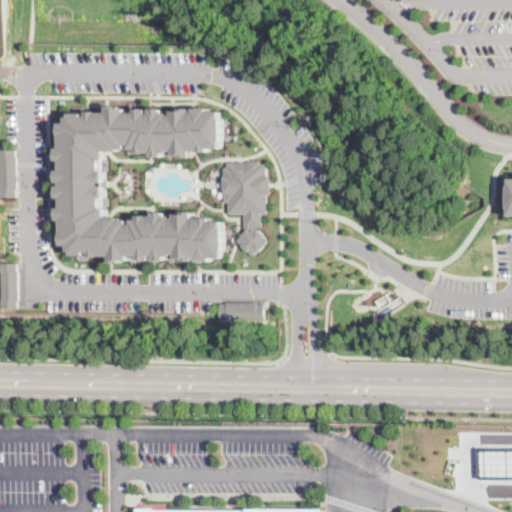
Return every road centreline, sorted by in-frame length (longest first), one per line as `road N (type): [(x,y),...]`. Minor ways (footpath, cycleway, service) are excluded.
road 1 (residential): [(305,387),(306,188),(299,152),(266,108),(201,74),(0,72)]
road 2 (residential): [(24,73),(26,290),(307,293)]
road 3 (residential): [(121,434),(326,437),(396,479),(479,511)]
road 4 (secondary): [(305,387),(0,380)]
road 5 (residential): [(511,144),(470,130),(341,0)]
road 6 (residential): [(308,240),(370,254),(439,295),(511,301)]
road 7 (secondary): [(503,392),(305,387)]
